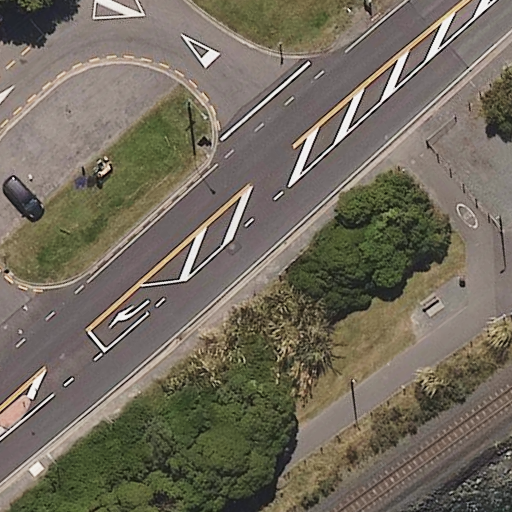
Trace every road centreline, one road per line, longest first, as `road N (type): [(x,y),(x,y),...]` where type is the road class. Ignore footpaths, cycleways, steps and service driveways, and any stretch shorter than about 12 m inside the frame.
road 1 (trunk): [(308,148),(45,380)]
road 2 (trunk): [(477,0),(308,148)]
road 3 (residential): [(171,28),(266,98),(308,148)]
